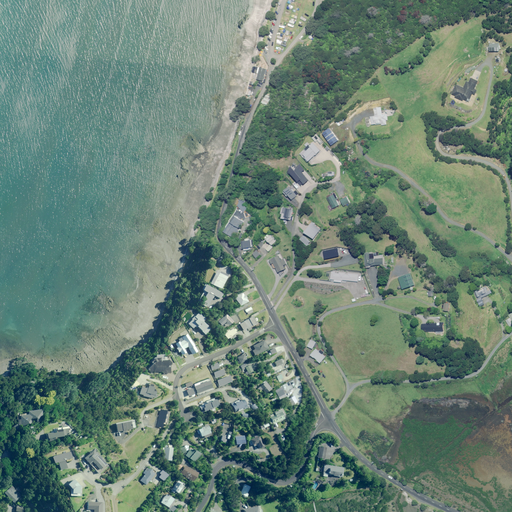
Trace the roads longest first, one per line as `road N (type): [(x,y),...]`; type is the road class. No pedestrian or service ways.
road 1 (tertiary): [(247,119),(216,228),(277,322)]
road 2 (residential): [(197,511),(225,462),(281,482),(295,476),(328,416)]
road 3 (tertiary): [(453,511),(363,459),(328,416)]
road 4 (residential): [(173,394),(187,366),(277,322)]
road 5 (residential): [(95,483),(128,476),(181,406)]
